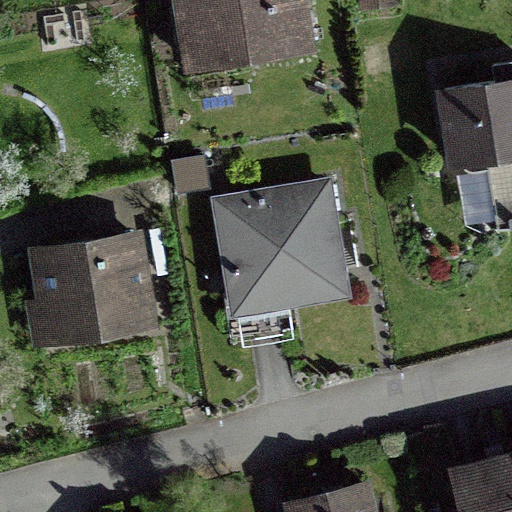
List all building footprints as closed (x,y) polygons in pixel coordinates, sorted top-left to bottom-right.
[(171,0),(181,65),(317,44),(309,0),(171,0)] [(511,67),(436,79),(449,161),(456,160),(466,219),(496,215),(497,226),(511,223),(511,67)] [(205,150),(171,156),(176,186),(210,181),(205,150)] [(211,190),(231,312),(237,311),(242,338),(295,330),(291,302),(351,293),(332,171),(211,190)] [(25,296),(34,342),(162,318),(143,219),(28,241),(38,293),(25,296)] [(446,455),(460,511),(511,511),(511,437),(493,443),(446,455)] [(381,511),(372,471),(282,493),(286,511),(381,511)]
